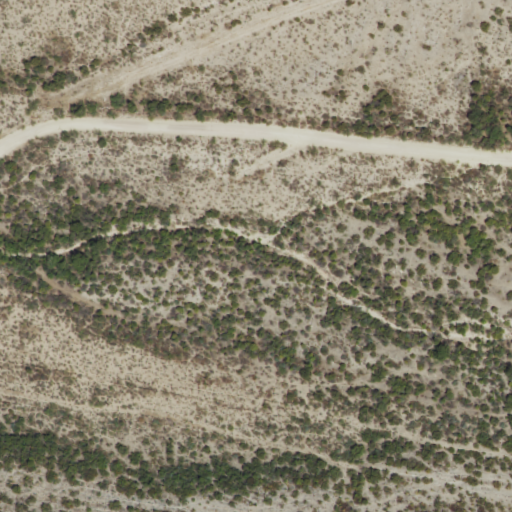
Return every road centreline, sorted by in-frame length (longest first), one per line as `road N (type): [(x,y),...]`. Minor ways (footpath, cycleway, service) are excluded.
road 1 (track): [(91,167),(511,213)]
road 2 (track): [(353,0),(126,102),(91,167),(0,197)]
